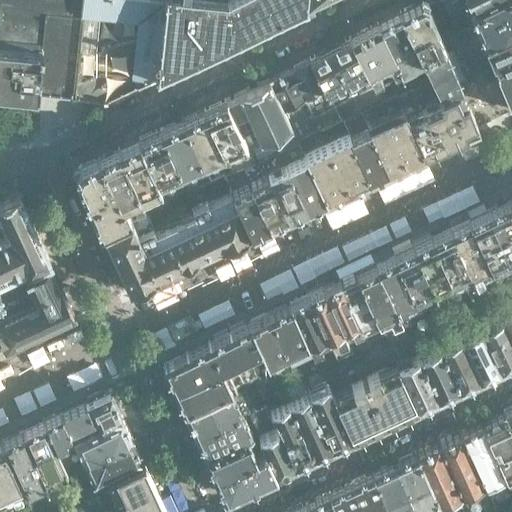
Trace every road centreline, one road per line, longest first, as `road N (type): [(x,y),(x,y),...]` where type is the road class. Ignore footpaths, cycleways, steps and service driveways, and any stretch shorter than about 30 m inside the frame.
road 1 (residential): [(0,398),(511,156)]
road 2 (residential): [(27,161),(367,0)]
road 3 (residential): [(511,387),(250,511)]
